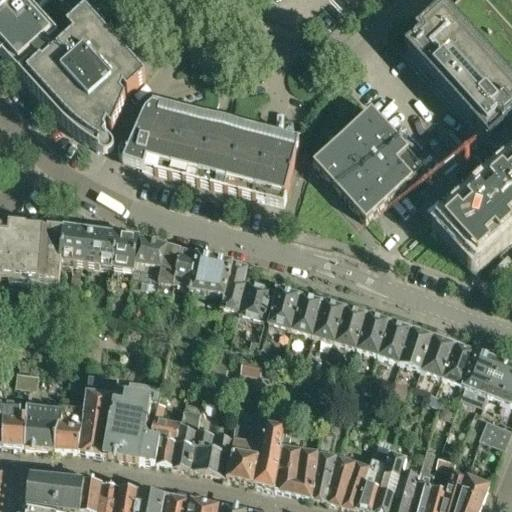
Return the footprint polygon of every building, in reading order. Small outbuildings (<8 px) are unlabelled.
[(0,0),(0,58),(18,79),(36,62),(58,42),(20,0),(0,0)] [(476,271),(491,257),(490,256),(511,236),(511,33),(482,0),(464,0),(405,54),(489,146),(511,125),(511,171),(447,232),(465,252),(461,255),(476,271)] [(105,139),(108,133),(112,138),(127,107),(121,101),(123,96),(128,101),(146,85),(134,72),(135,68),(133,67),(132,70),(85,18),(67,35),(74,42),(43,70),(36,62),(18,79),(57,122),(60,125),(64,129),(72,136),(80,143),(84,146),(88,149),(97,155),(104,158),(107,159),(108,159),(109,158),(110,158),(111,157),(112,157),(113,156),(113,155),(114,154),(114,153),(114,152),(115,151),(114,150),(114,149),(114,148),(113,147),(112,145),(110,144),(105,139)] [(309,72),(298,81),(309,93),(319,83),(309,72)] [(295,146),(230,130),(213,125),(154,110),(155,110),(154,109),(150,113),(145,118),(143,122),(127,158),(125,158),(124,160),(124,162),(126,163),(128,162),(129,161),(144,167),(142,173),(284,210),(287,200),(286,200),(299,147),(298,147),(295,146)] [(315,170),(367,226),(423,175),(372,118),(315,170)] [(0,292),(1,293),(45,297),(59,298),(59,288),(61,268),(65,233),(47,231),(47,234),(26,233),(27,231),(10,230),(10,233),(0,232),(0,292)] [(61,268),(111,276),(115,240),(65,233),(61,268)] [(132,286),(132,284),(133,279),(130,278),(137,243),(136,242),(115,240),(111,276),(119,277),(118,283),(132,286)] [(146,294),(157,295),(159,283),(158,282),(164,250),(137,243),(130,278),(133,279),(132,284),(148,287),(146,294)] [(156,299),(169,301),(171,301),(173,295),(181,254),(164,250),(158,282),(159,283),(157,295),(156,299)] [(181,295),(189,296),(196,258),(181,254),(173,295),(181,296),(181,295)] [(189,297),(221,301),(230,266),(196,258),(189,296),(189,297)] [(244,287),(247,270),(230,266),(221,301),(227,302),(224,315),(237,317),(244,287)] [(80,279),(71,278),(70,288),(80,289),(80,279)] [(274,294),(244,287),(237,317),(240,318),(239,321),(265,327),(274,294)] [(268,330),(280,333),(289,335),(300,301),(278,295),(268,330)] [(289,335),(312,342),(322,308),(300,301),(289,335)] [(312,342),(313,342),(332,348),(343,313),(322,307),(322,308),(312,342)] [(332,348),(335,349),(354,354),(365,320),(345,314),(343,313),(332,348)] [(357,355),(376,361),(388,327),(366,320),(365,320),(354,354),(357,355)] [(62,326),(43,321),(39,334),(58,340),(62,326)] [(376,361),(398,369),(410,334),(404,332),(404,333),(388,327),(376,361)] [(398,369),(418,375),(430,342),(417,337),(410,334),(398,369)] [(418,375),(440,383),(452,350),(448,348),(448,349),(430,342),(418,375)] [(440,383),(462,390),(474,358),(461,354),(462,353),(452,350),(440,383)] [(266,352),(265,355),(263,362),(275,364),(277,355),(266,352)] [(463,392),(486,401),(499,368),(494,366),(494,365),(476,359),(474,358),(462,390),(463,391),(463,392)] [(260,382),(263,366),(243,364),(240,379),(260,382)] [(486,401),(511,411),(511,372),(499,368),(486,401)] [(27,395),(28,382),(19,380),(17,394),(27,395)] [(346,392),(356,394),(359,382),(348,380),(346,392)] [(80,458),(104,462),(115,407),(124,409),(126,400),(128,386),(87,381),(85,397),(85,401),(80,458)] [(28,382),(27,395),(34,396),(36,383),(28,382)] [(368,399),(371,384),(359,382),(356,394),(361,395),(361,397),(368,399)] [(153,405),(126,400),(124,409),(115,407),(104,462),(141,470),(158,472),(163,446),(153,444),(159,406),(159,407),(162,393),(155,392),(153,405)] [(408,395),(398,393),(396,403),(406,405),(408,395)] [(85,397),(65,394),(62,416),(58,457),(80,458),(85,401),(85,397)] [(444,403),(435,400),(427,397),(424,406),(441,412),(444,403)] [(182,429),(181,429),(163,425),(166,408),(159,407),(159,406),(153,444),(163,446),(158,472),(176,475),(182,429)] [(0,408),(0,451),(3,452),(25,453),(26,422),(21,422),(22,411),(0,408)] [(26,422),(25,453),(56,457),(58,457),(62,416),(27,412),(26,422)] [(185,415),(181,429),(182,429),(176,475),(192,477),(197,437),(198,437),(201,419),(185,415)] [(511,438),(511,435),(487,425),(479,445),(505,456),(511,438)] [(236,426),(233,444),(225,484),(255,491),(264,451),(262,450),(266,432),(236,426)] [(286,436),(284,436),(284,433),(285,429),(268,426),(268,430),(267,432),(266,432),(262,450),(264,451),(255,491),(277,496),(288,452),(289,441),(285,440),(286,436)] [(192,477),(209,480),(215,441),(198,437),(197,437),(192,477)] [(323,437),(318,457),(317,457),(311,505),(327,509),(339,463),(336,462),(337,461),(332,460),(337,440),(323,437)] [(209,480),(225,484),(233,444),(215,441),(209,480)] [(369,472),(368,472),(356,511),(372,511),(379,493),(389,457),(392,449),(385,447),(381,460),(384,461),(382,468),(372,465),(369,472)] [(392,511),(403,477),(403,476),(407,463),(406,463),(408,457),(393,451),(394,449),(392,449),(389,457),(379,493),(372,511),(392,511)] [(277,496),(311,505),(317,457),(288,452),(277,496)] [(427,456),(419,481),(409,511),(426,511),(432,492),(430,491),(433,479),(430,478),(435,459),(427,456)] [(442,464),(439,463),(438,463),(435,474),(452,478),(452,477),(455,468),(454,468),(456,461),(444,457),(442,464)] [(327,509),(339,511),(342,511),(355,467),(339,463),(327,509)] [(342,511),(356,511),(368,472),(356,467),(355,467),(342,511)] [(409,511),(419,481),(403,477),(392,511),(409,511)] [(452,477),(452,478),(446,495),(441,511),(457,511),(467,482),(452,477)] [(28,511),(34,511),(80,511),(84,486),(36,482),(32,484),(28,511)] [(480,511),(489,491),(467,482),(457,511),(480,511)] [(80,511),(99,511),(103,489),(84,486),(80,511)] [(117,511),(121,492),(103,489),(99,511),(117,511)] [(135,511),(139,495),(121,492),(117,511),(135,511)] [(426,511),(441,511),(446,495),(432,492),(426,511)] [(163,511),(166,500),(139,495),(135,511),(163,511)] [(169,500),(166,511),(187,511),(189,504),(169,500)]
